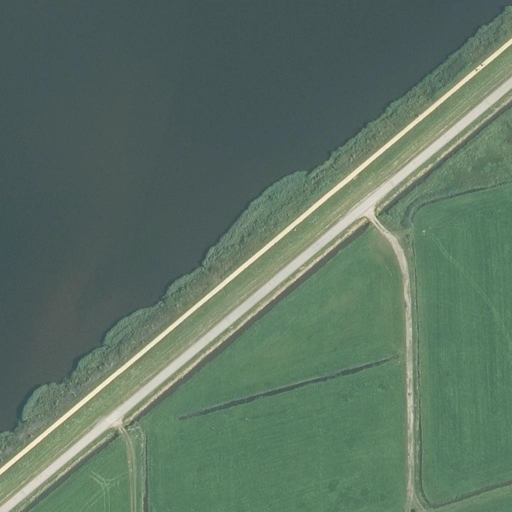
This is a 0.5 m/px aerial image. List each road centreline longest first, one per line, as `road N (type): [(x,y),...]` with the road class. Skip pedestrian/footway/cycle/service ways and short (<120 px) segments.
road 1 (unclassified): [(2,511),(511,84)]
road 2 (track): [(361,210),(403,259),(408,489)]
